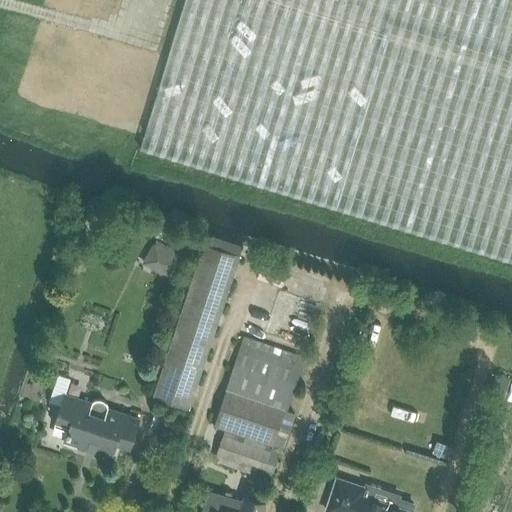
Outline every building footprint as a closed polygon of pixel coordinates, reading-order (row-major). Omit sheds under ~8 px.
[(511,0),(184,0),(140,148),(511,260),(511,0)] [(203,245),(153,396),(185,407),(185,408),(188,409),(238,257),(242,246),(207,234),(203,245)] [(167,254),(157,273),(168,278),(178,260),(167,254)] [(261,268),(257,280),(280,287),(284,275),(261,268)] [(303,376),(309,359),(243,336),(234,363),(237,364),(215,425),(226,429),(216,459),(262,476),(261,479),(270,482),(294,414),(287,412),(299,375),(303,376)] [(58,375),(49,401),(61,405),(55,422),(69,427),(64,441),(111,456),(115,443),(130,448),(139,419),(108,409),(107,405),(106,403),(104,401),(101,400),(98,400),(95,400),(92,402),(65,393),(69,379),(58,375)] [(493,385),(490,396),(503,400),(507,389),(493,385)] [(441,442),(436,454),(447,458),(451,446),(441,442)] [(304,452),(299,465),(311,469),(315,456),(304,452)] [(195,464),(190,478),(199,481),(204,467),(195,464)] [(335,477),(324,511),(325,511),(416,511),(412,510),(415,503),(399,498),(400,494),(364,482),(363,486),(335,477)] [(262,511),(265,504),(262,503),(265,495),(247,490),(245,498),(244,498),(243,502),(209,493),(203,511),(262,511)]
